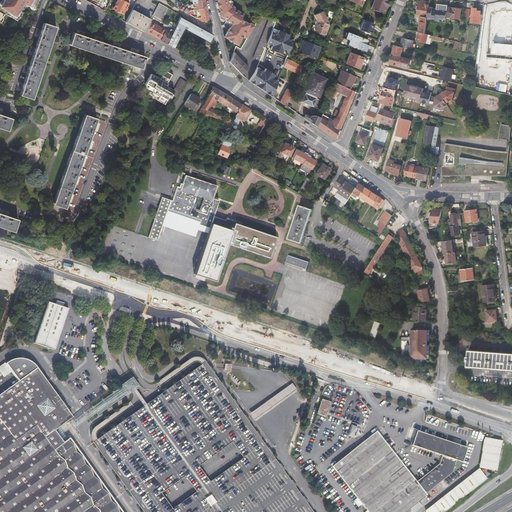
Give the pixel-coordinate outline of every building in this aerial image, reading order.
[(0,0),(0,7),(13,16),(22,3),(33,10),(38,0),(0,0)] [(123,1),(121,0),(117,0),(113,8),(123,13),(128,3),(123,1)] [(247,34),(251,27),(246,24),(246,25),(237,19),(240,15),(236,12),(235,13),(230,10),(230,9),(231,8),(226,5),(228,4),(228,3),(228,2),(228,1),(227,0),(211,0),(216,18),(228,25),(220,37),(234,45),(239,36),(243,39),(247,34)] [(383,8),(385,2),(379,0),(372,0),(368,10),(379,14),(380,11),(379,10),(381,7),(383,8)] [(206,7),(205,1),(192,5),(194,10),(199,9),(206,7)] [(425,35),(427,21),(429,7),(430,2),(419,1),(418,14),(421,14),(419,33),(425,35)] [(162,21),(168,8),(159,4),(152,17),(161,21),(162,21)] [(446,22),(446,17),(448,7),(448,6),(437,5),(437,9),(433,9),(433,8),(429,7),(427,21),(435,22),(435,20),(439,21),(446,22)] [(209,20),(206,7),(199,9),(200,13),(197,14),(198,18),(196,18),(202,22),(209,20)] [(448,7),(446,17),(460,19),(461,9),(448,7)] [(481,24),(482,15),(480,15),(481,11),(477,11),(477,9),(477,8),(473,8),(471,23),(481,24)] [(125,22),(144,32),(150,19),(132,10),(125,22)] [(491,14),(487,58),(511,59),(511,11),(504,10),(491,14)] [(312,32),(321,36),(325,26),(324,25),(325,23),(319,11),(311,15),(315,23),(312,32)] [(167,44),(174,48),(185,26),(188,27),(187,28),(210,41),(210,39),(213,34),(181,17),(173,33),(167,44)] [(271,25),(273,21),(273,22),(271,20),(266,17),(258,38),(265,41),(268,32),(271,25)] [(367,35),(371,25),(361,22),(357,31),(367,35)] [(19,95),(31,99),(54,27),(43,23),(19,95)] [(146,33),(160,40),(165,30),(151,23),(146,33)] [(160,40),(167,44),(173,33),(166,29),(165,30),(160,40)] [(268,32),(265,41),(263,44),(268,46),(269,46),(268,50),(278,55),(279,51),(285,53),(290,41),(284,39),(286,36),(275,31),(273,34),(268,32)] [(364,48),(361,47),(360,46),(362,39),(340,31),(338,37),(342,39),(340,43),(362,52),(364,48)] [(144,58),(72,33),(68,46),(80,49),(129,66),(128,69),(131,70),(131,73),(138,75),(144,58)] [(428,35),(425,35),(419,33),(417,42),(426,44),(428,35)] [(263,44),(265,41),(258,38),(250,58),(256,61),(260,52),(262,48),(263,44)] [(402,48),(411,50),(413,41),(401,38),(399,47),(402,48)] [(312,60),(317,48),(302,42),(297,53),(312,60)] [(392,55),(400,57),(402,48),(399,47),(395,46),(392,55)] [(230,67),(239,75),(244,68),(230,53),(226,61),(226,62),(230,67)] [(358,62),(360,58),(346,53),(342,64),(354,69),(357,61),(358,62)] [(400,57),(392,55),(390,64),(407,69),(410,59),(406,58),(400,57)] [(281,64),(279,68),(280,68),(295,75),(299,67),(297,66),(283,59),(281,64)] [(442,70),(441,70),(439,78),(451,81),(454,69),(443,66),(442,70)] [(177,96),(186,85),(188,81),(182,77),(174,90),(171,88),(171,87),(169,86),(169,87),(166,86),(174,72),(167,68),(162,78),(160,80),(158,79),(160,77),(152,73),(146,83),(155,88),(154,90),(157,92),(156,94),(160,96),(159,98),(166,102),(170,95),(172,95),(173,93),(177,96)] [(260,92),(265,95),(266,93),(268,94),(274,79),(270,77),(272,73),(262,68),(260,71),(253,68),(251,72),(246,81),(245,81),(260,92)] [(355,76),(342,70),(336,82),(350,89),(355,76)] [(310,73),(308,72),(299,91),(301,92),(301,94),(316,101),(313,109),(314,110),(315,108),(318,101),(315,99),(323,79),(310,73)] [(385,87),(397,90),(398,84),(399,84),(401,77),(398,76),(397,80),(390,78),(389,83),(387,82),(385,87)] [(407,84),(404,96),(412,98),(416,82),(413,81),(412,85),(407,84)] [(346,96),(343,103),(348,106),(355,91),(350,89),(336,82),(326,106),(331,109),(339,93),(346,96)] [(416,82),(412,98),(421,100),(423,90),(424,88),(419,87),(420,83),(416,82)] [(439,91),(441,94),(448,105),(452,102),(455,88),(447,86),(446,91),(444,92),(442,89),(439,91)] [(199,115),(204,117),(207,111),(208,109),(210,106),(213,101),(215,98),(219,90),(214,87),(199,115)] [(288,90),(284,88),(283,90),(277,103),(281,106),(288,90)] [(233,99),(219,90),(215,98),(213,101),(216,103),(216,102),(217,101),(220,103),(219,104),(225,107),(221,116),(207,111),(204,117),(203,119),(220,126),(228,107),(233,99)] [(432,92),(423,90),(421,100),(420,102),(429,104),(431,95),(432,92)] [(194,111),(200,100),(191,94),(184,105),(194,111)] [(297,102),(313,109),(316,101),(301,94),(297,102)] [(436,96),(431,95),(429,104),(434,105),(434,107),(443,109),(449,106),(448,105),(441,94),(436,96)] [(243,105),(233,99),(228,107),(238,113),(243,105)] [(243,104),(243,105),(238,113),(233,121),(239,123),(241,119),(245,121),(252,110),(243,104)] [(367,120),(374,122),(379,108),(373,106),(371,111),(370,111),(367,120)] [(339,111),(336,110),(333,115),(336,117),(334,122),(329,120),(323,131),(334,139),(347,109),(341,107),(339,111)] [(381,108),(377,120),(381,121),(384,123),(385,122),(392,124),(394,118),(395,113),(381,108)] [(305,114),(303,118),(316,127),(320,117),(316,115),(311,116),(310,117),(305,114)] [(316,127),(323,131),(329,120),(329,118),(322,114),(320,117),(316,127)] [(0,115),(0,128),(7,131),(11,119),(0,115)] [(53,205),(50,212),(61,216),(63,209),(64,209),(95,120),(82,115),(52,205),(53,205)] [(384,123),(381,121),(380,122),(393,127),(396,119),(394,118),(392,124),(385,122),(384,123)] [(396,136),(408,139),(412,122),(400,118),(396,136)] [(228,119),(224,129),(228,131),(229,131),(231,129),(233,121),(228,119)] [(266,123),(265,124),(259,137),(263,139),(270,125),(266,123)] [(501,124),(499,138),(510,139),(511,125),(501,124)] [(431,153),(435,153),(439,127),(427,125),(423,143),(433,144),(431,153)] [(372,136),(373,132),(363,128),(361,133),(360,133),(357,142),(366,145),(369,136),(372,136)] [(381,156),(382,153),(385,143),(388,132),(378,129),(374,143),(369,158),(380,161),(381,156)] [(232,143),(224,139),(218,154),(226,157),(232,143)] [(281,143),(275,154),(278,156),(280,152),(289,156),(294,147),(285,143),(284,144),(281,143)] [(507,155),(446,146),(442,166),(442,176),(449,176),(449,174),(471,174),(471,172),(473,172),(475,173),(475,174),(507,177),(507,166),(506,163),(507,155)] [(287,160),(289,156),(280,152),(278,156),(287,160)] [(313,157),(305,152),(298,161),(306,167),(313,157)] [(221,165),(187,153),(184,162),(218,174),(221,165)] [(389,161),(386,172),(392,174),(392,175),(398,176),(401,166),(394,165),(394,162),(389,161)] [(331,170),(323,164),(316,174),(324,179),(331,170)] [(417,179),(419,168),(408,166),(407,171),(406,174),(405,176),(417,179)] [(417,179),(416,180),(426,183),(429,169),(419,167),(419,168),(417,179)] [(202,219),(201,224),(211,227),(196,273),(217,279),(228,243),(270,257),(277,237),(235,223),(234,225),(229,223),(226,223),(226,221),(214,217),(220,201),(214,199),(218,186),(187,175),(184,183),(182,183),(181,186),(178,185),(173,200),(163,197),(150,237),(159,240),(164,225),(170,208),(202,219)] [(352,187),(346,182),(348,180),(342,176),(335,186),(339,189),(341,190),(340,191),(346,195),(346,196),(350,199),(351,197),(356,190),(357,189),(353,186),(352,187)] [(307,177),(302,186),(306,189),(312,179),(307,177)] [(366,189),(360,185),(357,189),(356,190),(351,197),(355,199),(357,196),(360,198),(366,189)] [(341,190),(339,189),(335,194),(343,200),(346,196),(346,195),(340,191),(341,190)] [(371,193),(366,189),(360,198),(366,202),(371,193)] [(377,198),(371,193),(366,202),(372,207),(377,198)] [(381,201),(377,198),(372,207),(374,208),(374,207),(376,208),(379,210),(384,203),(381,201)] [(300,205),(289,239),(302,243),(312,209),(300,205)] [(197,236),(201,224),(202,219),(170,208),(164,225),(197,236)] [(431,212),(428,216),(429,218),(431,218),(430,223),(431,228),(437,227),(438,223),(439,223),(442,209),(433,208),(432,212),(431,212)] [(479,221),(478,210),(472,211),(466,211),(467,222),(479,221)] [(378,222),(382,225),(380,228),(382,230),(392,216),(390,215),(391,214),(389,213),(389,214),(385,211),(378,222)] [(462,225),(461,214),(452,215),(453,219),(453,222),(450,223),(452,237),(461,236),(460,225),(462,225)] [(0,215),(0,228),(13,233),(17,221),(0,215)] [(475,245),(486,244),(484,225),(473,227),(475,245)] [(401,243),(409,239),(404,231),(398,234),(397,235),(398,236),(400,241),(401,243)] [(389,233),(368,272),(373,274),(393,237),(393,236),(392,236),(394,233),(391,232),(389,233)] [(409,239),(401,243),(404,248),(411,244),(409,239)] [(451,240),(442,241),(444,254),(446,254),(447,259),(449,259),(449,263),(457,262),(456,252),(453,253),(451,240)] [(411,244),(404,248),(405,250),(407,254),(414,251),(411,244)] [(414,251),(407,254),(409,259),(417,255),(414,251)] [(285,263),(306,271),(309,261),(289,254),(285,263)] [(419,259),(415,261),(417,265),(413,267),(415,270),(416,273),(417,273),(420,277),(426,274),(420,262),(419,259)] [(475,279),(473,267),(461,269),(463,281),(475,279)] [(341,295),(343,288),(293,272),(291,279),(341,295)] [(286,284),(282,299),(300,304),(304,289),(286,284)] [(494,284),(482,285),(484,302),(495,300),(494,284)] [(427,291),(426,286),(417,288),(419,299),(428,298),(427,291)] [(334,316),(338,301),(312,293),(308,307),(334,316)] [(70,310),(49,303),(35,344),(57,351),(70,310)] [(280,305),(277,312),(330,328),(332,321),(280,305)] [(415,320),(427,320),(427,305),(415,305),(415,320)] [(487,320),(489,320),(496,319),(495,308),(486,309),(487,320)] [(422,325),(418,325),(418,327),(411,327),(411,334),(401,334),(401,337),(411,337),(411,351),(413,351),(417,353),(417,355),(422,355),(422,353),(426,352),(428,352),(428,342),(426,342),(425,340),(426,339),(426,337),(428,337),(428,327),(422,327),(422,325)] [(489,371),(511,372),(511,354),(469,352),(467,369),(489,371)] [(18,381),(37,367),(34,364),(30,361),(26,359),(22,358),(17,358),(14,359),(10,360),(5,363),(11,372),(18,381)] [(144,403),(91,440),(142,511),(313,511),(204,360),(144,403)] [(11,372),(5,363),(5,362),(0,365),(0,372),(4,377),(11,372)] [(113,511),(63,443),(58,436),(54,430),(57,428),(72,417),(37,367),(18,381),(0,393),(0,511),(113,511)] [(249,415),(254,422),(296,392),(291,386),(249,415)] [(318,416),(316,424),(322,426),(325,416),(328,417),(333,402),(324,400),(319,414),(321,415),(320,417),(318,416)] [(63,443),(66,441),(57,428),(54,430),(58,436),(63,443)] [(428,493),(419,481),(378,431),(334,467),(359,498),(356,501),(361,507),(364,504),(370,511),(407,511),(412,508),(415,511),(417,511),(424,506),(421,502),(429,495),(428,493)] [(469,448),(418,431),(414,445),(445,456),(442,464),(419,481),(428,493),(456,473),(459,460),(464,462),(469,448)] [(484,437),(479,467),(496,471),(501,441),(484,437)] [(67,440),(66,441),(63,443),(113,511),(119,511),(117,506),(111,500),(108,493),(102,488),(99,481),(93,476),(90,469),(84,464),(82,457),(76,452),(73,444),(67,440)] [(444,511),(487,478),(479,468),(425,511),(444,511)]
